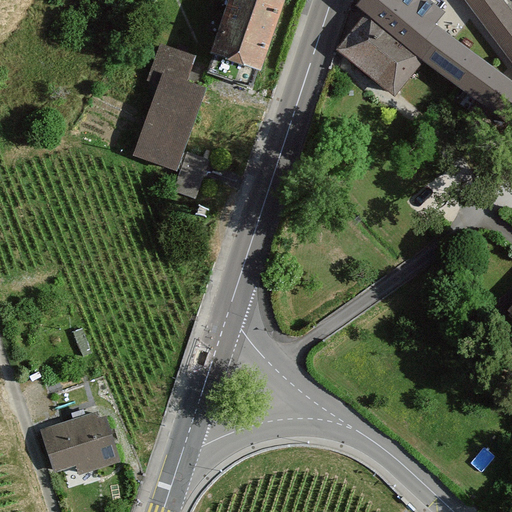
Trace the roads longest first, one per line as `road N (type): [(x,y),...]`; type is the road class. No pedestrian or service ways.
road 1 (tertiary): [(227,316),(330,0)]
road 2 (tertiary): [(182,452),(252,425),(342,422)]
road 3 (residential): [(52,511),(0,355)]
road 4 (tertiary): [(342,422),(272,366),(227,316)]
road 5 (tertiary): [(182,452),(227,316)]
road 6 (tertiary): [(453,511),(342,422)]
